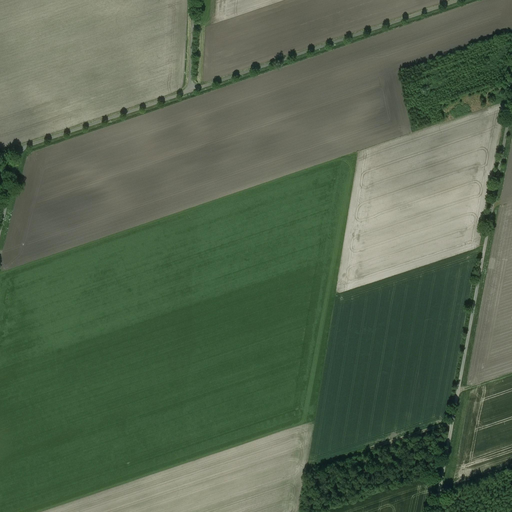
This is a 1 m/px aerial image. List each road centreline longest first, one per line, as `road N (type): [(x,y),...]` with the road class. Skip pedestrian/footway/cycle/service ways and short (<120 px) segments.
road 1 (track): [(0,275),(366,152),(378,188)]
road 2 (unclassified): [(435,511),(511,101)]
road 3 (unclassified): [(461,0),(192,90)]
road 4 (unclassified): [(192,90),(21,148)]
